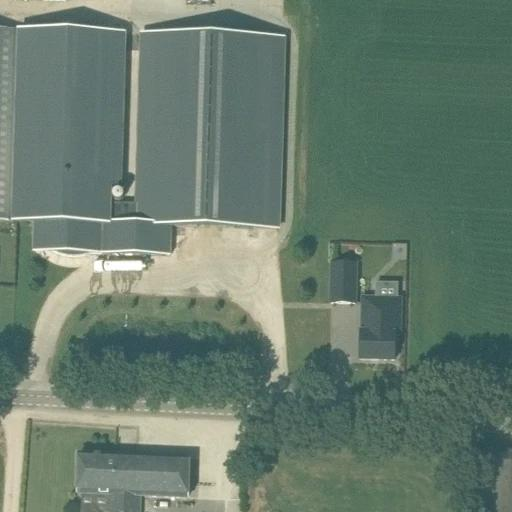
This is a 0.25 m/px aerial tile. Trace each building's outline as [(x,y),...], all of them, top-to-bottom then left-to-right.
[(0,221),(15,222),(21,31),(0,30),(0,221)] [(15,222),(35,223),(34,233),(36,235),(37,238),(39,240),(41,242),(43,245),(45,247),(47,249),(50,250),(52,252),(55,253),(57,254),(60,255),(63,256),(66,257),(69,257),(71,258),(74,258),(77,258),(80,257),(83,257),(86,256),(89,255),(91,254),(170,257),(171,227),(277,230),(283,38),(144,34),(138,204),(111,204),(111,186),(116,33),(21,31),(15,222)] [(358,264),(334,264),(333,303),(357,304),(358,264)] [(360,360),(395,361),(395,335),(400,335),(401,300),(363,299),(362,332),(360,332),(360,360)] [(511,511),(511,452),(489,451),(488,471),(488,474),(494,474),(492,511),(511,511)] [(188,459),(79,455),(78,494),(108,496),(107,511),(141,511),(142,498),(187,499),(188,459)]
